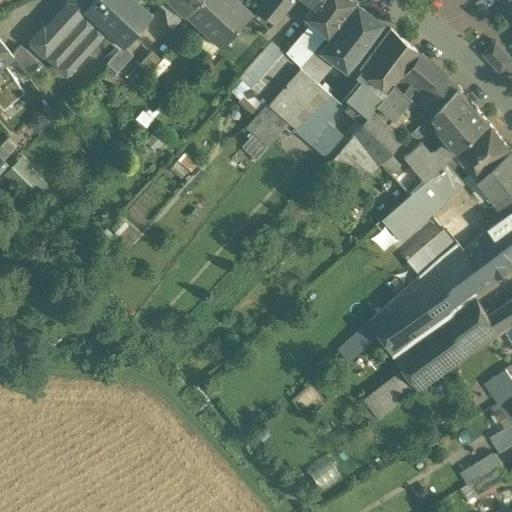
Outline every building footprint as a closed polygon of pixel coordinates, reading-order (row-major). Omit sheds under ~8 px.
[(69,0),(32,41),(67,73),(106,30),(122,45),(123,44),(152,12),(138,0),(69,0)] [(237,0),(170,0),(184,13),(188,9),(223,41),(250,11),(237,0)] [(261,0),(255,7),(273,22),(285,7),(286,8),(293,0),(305,0),(307,1),(308,0),(261,0)] [(353,2),(350,0),(308,0),(307,1),(312,5),(304,15),(301,21),(307,26),(299,36),(313,48),(321,38),(321,39),(327,34),(335,24),(353,2)] [(356,3),(320,49),(315,46),(300,63),(299,65),(309,74),(326,54),(345,68),(356,56),(382,22),(356,3)] [(390,28),(360,68),(365,72),(350,92),(370,108),(375,102),(392,81),(417,50),(390,28)] [(299,36),(287,50),(300,63),(313,48),(299,36)] [(511,58),(511,56),(495,38),(483,48),(501,68),(511,58)] [(0,40),(0,63),(11,54),(11,53),(0,40)] [(40,63),(19,44),(11,53),(11,54),(27,77),(40,63)] [(122,45),(107,62),(117,71),(133,54),(123,44),(122,45)] [(151,49),(138,64),(146,72),(160,58),(151,49)] [(285,49),(251,87),(267,101),(299,65),(300,63),(287,50),(286,51),(285,49)] [(460,85),(420,52),(393,82),(392,81),(375,102),(392,117),(410,96),(412,98),(412,95),(423,104),(433,112),(460,85)] [(267,101),(247,124),(270,143),(285,124),(290,128),(330,92),(309,74),(299,65),(267,101)] [(433,112),(430,116),(449,139),(436,149),(429,150),(421,141),(403,156),(424,180),(433,172),(434,173),(447,160),(456,152),(490,121),(460,85),(433,112)] [(342,103),(330,92),(290,128),(311,145),(330,123),(327,121),(342,103)] [(402,138),(372,109),(326,164),(352,189),(377,165),(380,161),(389,151),(402,138)] [(456,152),(447,160),(453,167),(463,158),(480,179),(511,150),(511,148),(490,121),(456,152)] [(330,123),(311,145),(314,147),(329,159),(347,138),(330,123)] [(311,179),(329,159),(314,147),(296,167),(311,179)] [(511,150),(480,179),(502,204),(511,195),(511,150)] [(400,163),(389,151),(380,161),(390,172),(400,163)] [(424,180),(413,190),(429,209),(463,178),(453,167),(447,160),(434,173),(433,172),(424,180)] [(429,209),(413,190),(375,223),(418,273),(456,241),(462,247),(448,231),(429,209)] [(511,211),(492,226),(490,227),(511,254),(511,211)] [(474,212),(458,223),(472,240),(490,227),(492,226),(474,212)] [(458,223),(448,231),(462,247),(472,240),(458,223)] [(418,273),(368,320),(377,333),(393,354),(477,293),(511,266),(511,254),(490,227),(472,240),(462,247),(456,241),(418,273)] [(477,293),(393,354),(418,387),(500,332),(489,314),(477,293)] [(511,310),(507,302),(489,314),(500,332),(511,324),(511,310)] [(368,320),(337,348),(348,360),(377,333),(368,320)] [(511,376),(507,369),(501,373),(506,381),(511,377),(511,376)] [(511,377),(506,381),(493,390),(500,401),(511,392),(511,377)] [(511,423),(492,436),(499,446),(511,437),(511,430),(511,431),(511,430),(511,423)] [(511,430),(511,431),(511,430),(511,437),(499,446),(502,451),(511,444),(511,430)] [(492,452),(475,463),(482,475),(503,462),(496,452),(492,452)] [(323,489),(342,474),(327,454),(308,469),(323,489)] [(482,475),(472,481),(479,493),(510,474),(503,462),(482,475)]
